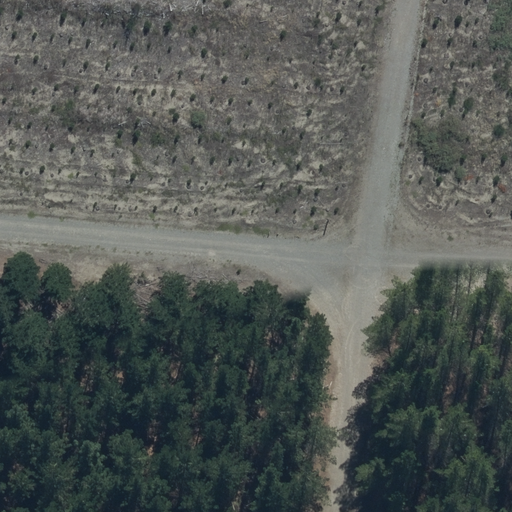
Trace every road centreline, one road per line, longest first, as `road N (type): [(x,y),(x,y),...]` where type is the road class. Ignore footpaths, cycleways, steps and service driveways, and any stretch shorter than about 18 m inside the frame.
road 1 (track): [(416,0),(370,269),(340,511)]
road 2 (track): [(511,284),(0,237)]
